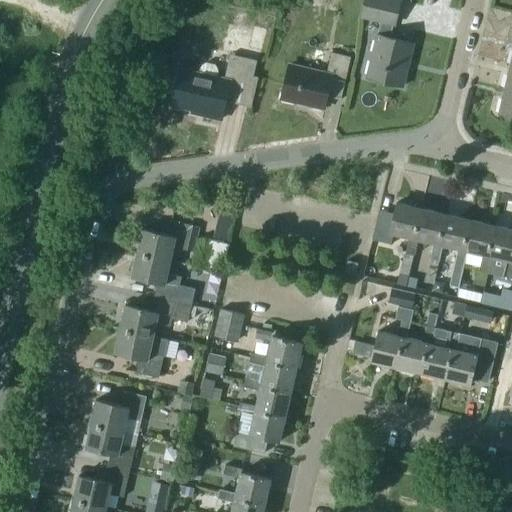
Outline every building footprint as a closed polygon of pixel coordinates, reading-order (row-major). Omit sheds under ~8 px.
[(377,35),(367,77),(402,86),(412,43),(389,37),(392,24),(394,24),(400,1),(397,0),(365,0),(361,16),(383,21),(379,35),(377,35)] [(242,13),(241,13),(240,13),(238,13),(237,13),(236,14),(235,15),(234,16),(234,18),(234,19),(234,20),(235,21),(236,22),(237,23),(238,24),(240,24),(241,24),(242,24),(243,23),(244,22),(245,21),(246,20),(246,18),(245,17),(245,16),(244,14),(242,13)] [(267,30),(253,27),(248,46),(261,50),(267,30)] [(289,63),(281,98),(324,108),(327,96),(341,100),(350,57),(331,52),(327,72),(289,63)] [(200,69),(199,73),(179,68),(171,103),(203,111),(203,115),(221,119),(226,96),(253,102),(259,78),(253,76),(256,61),(230,54),(224,79),(216,77),(217,73),(217,69),(214,65),(206,63),(202,65),(200,69)] [(511,89),(504,88),(499,113),(511,116),(511,89)] [(414,256),(418,240),(414,239),(421,208),(396,202),(394,213),(379,209),(372,239),(391,244),(393,234),(409,238),(405,254),(414,256)] [(224,203),(215,236),(231,239),(239,207),(224,203)] [(439,261),(443,245),(439,244),(446,214),(421,208),(414,239),(418,240),(433,243),(430,259),(439,261)] [(439,244),(443,245),(458,249),(454,265),(464,267),(467,251),(463,250),(470,220),(446,214),(439,244)] [(142,228),(137,252),(170,260),(173,247),(187,250),(193,225),(171,220),(168,234),(142,228)] [(495,225),(470,220),(463,250),(467,251),(483,255),(479,271),(488,273),(492,257),(488,256),(495,225)] [(511,229),(495,225),(488,256),(492,257),(507,260),(504,276),(511,278),(511,229)] [(200,265),(224,270),(230,243),(206,238),(200,265)] [(157,282),(154,296),(175,301),(191,305),(195,288),(179,284),(181,276),(167,273),(170,260),(137,252),(131,277),(157,282)] [(396,283),(407,286),(414,256),(405,254),(403,253),(396,283)] [(347,260),(344,272),(355,274),(358,263),(347,260)] [(457,297),(459,287),(464,267),(454,265),(448,294),(457,297)] [(434,281),(431,291),(443,293),(445,283),(434,281)] [(416,293),(392,288),(388,303),(412,309),(416,293)] [(484,292),(481,302),(511,308),(511,291),(504,290),(502,297),(484,292)] [(125,304),(120,328),(153,336),(156,323),(170,326),(172,318),(187,321),(191,305),(175,301),(154,296),(150,310),(125,304)] [(465,316),(467,306),(455,303),(451,316),(464,319),(465,316)] [(374,345),(371,358),(370,361),(396,367),(403,336),(407,337),(413,309),(398,306),(395,318),(401,319),(397,335),(378,331),(374,345)] [(493,313),(467,306),(465,316),(491,323),(493,313)] [(214,335),(239,341),(245,314),(220,309),(214,335)] [(396,367),(420,372),(427,342),(431,343),(435,327),(426,325),(422,341),(407,337),(403,336),(396,367)] [(136,372),(158,377),(167,339),(153,336),(120,328),(114,352),(140,358),(136,372)] [(271,341),(267,356),(266,360),(296,367),(302,342),(273,335),(274,332),(257,328),(255,337),(271,341)] [(420,372),(445,378),(452,348),(456,349),(459,333),(450,331),(446,347),(431,343),(427,342),(420,372)] [(452,348),(445,378),(470,384),(472,376),(477,355),(480,356),(484,338),(475,336),(471,352),(456,349),(452,348)] [(477,355),(472,376),(489,381),(499,342),(484,338),(480,356),(477,355)] [(374,345),(355,340),(352,353),(371,358),(374,345)] [(265,365),(261,381),(260,384),(291,392),(296,367),(266,360),(267,356),(251,353),(249,362),(265,365)] [(222,374),(226,357),(209,354),(205,370),(222,374)] [(259,390),(256,405),(255,409),(285,416),(291,392),(260,384),(261,381),(245,377),(243,386),(259,390)] [(210,398),(214,381),(203,378),(199,396),(210,398)] [(184,381),(181,393),(191,395),(193,383),(184,381)] [(121,405),(96,399),(90,423),(123,431),(126,417),(140,421),(146,396),(124,391),(121,405)] [(189,410),(193,398),(183,396),(180,408),(189,410)] [(255,409),(256,405),(240,402),(237,411),(253,414),(249,434),(236,431),(233,445),(264,453),(267,439),(279,441),(285,416),(255,409)] [(120,444),(123,431),(90,423),(85,447),(110,453),(107,467),(129,472),(134,447),(120,444)] [(196,477),(200,462),(188,459),(184,474),(196,477)] [(239,477),(235,493),(234,497),(265,503),(270,478),(241,472),(242,469),(225,465),(223,474),(239,477)] [(79,475),(73,499),(106,507),(109,493),(123,497),(129,472),(107,467),(104,481),(79,475)] [(233,502),(230,511),(262,511),(265,503),(234,497),(235,493),(219,489),(217,498),(233,502)] [(152,497),(148,511),(162,511),(165,500),(152,497)] [(104,511),(106,507),(73,499),(70,511),(104,511)]
